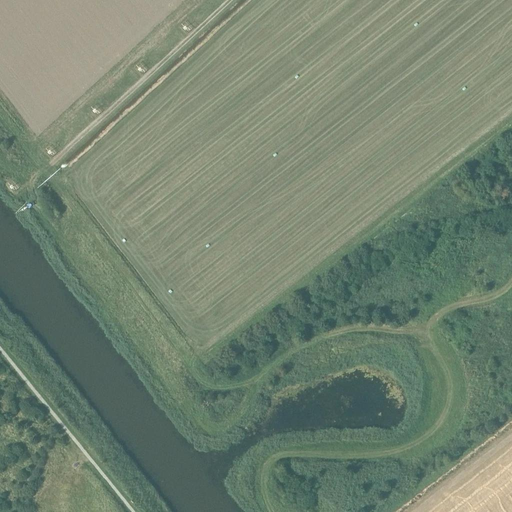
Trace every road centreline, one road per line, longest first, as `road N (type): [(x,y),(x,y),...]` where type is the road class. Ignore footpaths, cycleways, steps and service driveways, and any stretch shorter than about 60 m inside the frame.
road 1 (track): [(28,192),(47,228),(206,429),(229,425),(281,359),(361,328),(426,330),(447,371),(445,418),(411,447),(282,454),(259,480),(273,511)]
road 2 (track): [(50,165),(231,0)]
